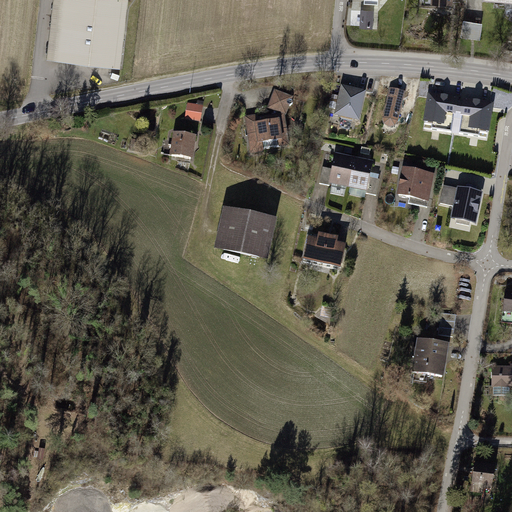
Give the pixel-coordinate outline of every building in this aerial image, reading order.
[(128,0),(65,0),(62,28),(125,35),(128,0)] [(363,11),(362,26),(372,27),(373,12),(363,11)] [(463,36),(470,37),(472,22),(465,21),(463,36)] [(125,35),(62,28),(59,60),(121,67),(125,35)] [(364,94),(344,90),(338,115),(343,116),(340,128),(351,130),(353,118),(358,119),(364,94)] [(398,92),(392,90),(385,120),(397,123),(403,99),(396,98),(398,92)] [(258,116),(247,118),(252,154),(264,152),(263,143),(288,139),(285,117),(289,106),(292,106),(293,105),(293,102),(292,101),(275,94),(270,108),(274,110),(276,118),(272,122),(268,123),(268,121),(267,120),(266,119),(264,118),(259,119),(258,116)] [(444,98),(430,96),(426,126),(427,126),(427,129),(432,130),(432,131),(439,132),(444,98)] [(457,100),(444,98),(439,132),(452,134),(457,100)] [(478,103),(466,101),(461,136),(473,137),(478,103)] [(493,105),(478,103),(473,137),(480,139),(480,137),(486,138),(486,135),(488,135),(493,105)] [(204,107),(189,104),(186,119),(201,122),(204,107)] [(195,137),(176,134),(173,156),(191,159),(195,137)] [(142,142),(134,140),(132,148),(140,150),(139,152),(143,153),(144,146),(141,146),(142,142)] [(362,148),(361,154),(370,156),(371,150),(362,148)] [(349,187),(355,161),(336,157),(334,170),(324,168),(321,184),(330,186),(331,183),(349,187)] [(373,165),(355,161),(349,187),(368,191),(367,194),(377,196),(380,180),(370,178),(373,165)] [(427,174),(405,170),(400,195),(421,200),(420,206),(428,208),(432,188),(425,187),(427,174)] [(476,223),(482,195),(445,187),(441,204),(456,207),(454,218),(476,223)] [(268,220),(233,213),(225,250),(260,258),(268,220)] [(318,241),(310,239),(306,255),(315,257),(314,262),(332,266),(333,261),(342,263),(346,248),(337,246),(339,240),(320,236),(318,241)] [(511,292),(507,292),(503,323),(511,323),(511,292)] [(442,313),(439,335),(454,338),(457,316),(442,313)] [(445,345),(420,341),(418,350),(415,349),(414,357),(417,358),(415,373),(443,378),(445,364),(442,363),(445,345)] [(511,368),(493,368),(493,386),(494,386),(494,396),(510,396),(510,386),(511,386),(511,368)] [(496,467),(476,464),(472,492),(483,494),(484,489),(492,490),(496,467)]
